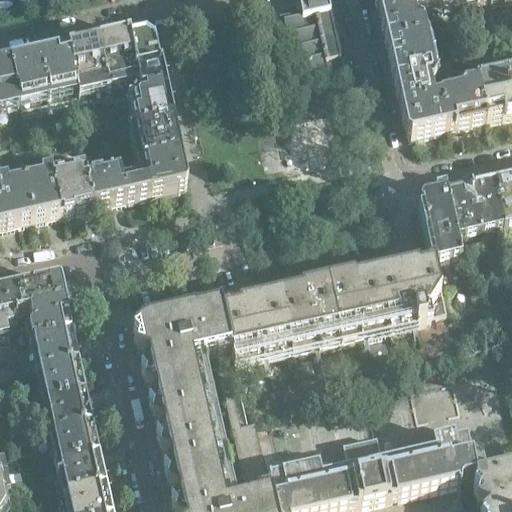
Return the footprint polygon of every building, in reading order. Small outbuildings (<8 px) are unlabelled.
[(418,16),(414,0),(373,0),(375,6),(374,7),(374,11),(375,15),(377,15),(379,24),(410,18),(418,16)] [(457,14),(454,0),(414,0),(418,16),(420,17),(421,18),(441,14),(442,18),(457,14)] [(488,13),(484,0),(454,0),(457,14),(459,20),(488,13)] [(511,8),(511,0),(484,0),(488,13),(511,8)] [(342,76),(329,19),(325,2),(297,9),(299,19),(277,24),(291,87),(299,85),(298,83),(326,77),(327,81),(344,77),(344,75),(342,76)] [(422,38),(416,34),(414,34),(410,18),(379,24),(386,57),(425,49),(422,38)] [(271,53),(266,26),(251,30),(257,57),(271,53)] [(164,96),(153,44),(148,41),(125,46),(135,89),(138,102),(164,96)] [(135,89),(125,47),(94,54),(103,96),(105,106),(137,99),(135,89)] [(431,78),(425,49),(386,57),(393,87),(431,78)] [(103,96),(94,54),(64,60),(73,98),(74,103),(103,96)] [(73,98),(64,60),(36,66),(44,105),(73,98)] [(44,105),(36,66),(6,73),(14,112),(44,105)] [(0,114),(14,112),(6,73),(0,74),(0,114)] [(431,110),(428,96),(429,95),(432,95),(434,90),(431,78),(393,87),(400,117),(431,110)] [(511,83),(502,85),(506,106),(511,104),(511,83)] [(511,124),(511,104),(506,106),(502,85),(475,91),(475,94),(483,131),(511,124)] [(483,131),(475,94),(459,97),(460,101),(438,106),(438,108),(445,139),(483,131)] [(171,129),(164,96),(138,102),(135,102),(129,108),(132,119),(128,120),(132,137),(171,129)] [(438,108),(431,110),(400,117),(406,144),(407,144),(409,146),(409,147),(445,139),(438,108)] [(73,139),(74,127),(50,132),(53,143),(73,139)] [(178,160),(171,129),(132,137),(139,168),(178,160)] [(53,143),(50,132),(21,139),(23,150),(53,143)] [(186,193),(178,160),(139,168),(143,188),(147,205),(183,197),(186,193)] [(91,218),(84,187),(82,177),(50,184),(59,225),(91,218)] [(59,225),(50,184),(49,180),(40,182),(41,188),(24,192),(32,231),(59,225)] [(147,205),(143,188),(119,193),(116,180),(84,187),(91,218),(147,205)] [(511,230),(511,185),(491,190),(501,233),(511,230)] [(32,231),(24,192),(8,196),(7,190),(0,191),(0,210),(6,239),(19,234),(32,231)] [(501,233),(491,190),(467,195),(477,238),(501,233)] [(477,238),(467,195),(444,201),(453,244),(477,238)] [(453,244),(444,201),(422,206),(421,206),(421,207),(420,208),(420,209),(420,210),(433,270),(458,264),(453,244)] [(383,281),(380,280),(380,282),(392,332),(417,327),(418,331),(426,329),(425,325),(445,320),(433,270),(431,270),(428,270),(425,272),(383,281)] [(392,332),(380,282),(380,280),(377,282),(375,283),(372,282),(369,284),(334,292),(331,291),(329,293),(327,293),(339,348),(359,344),(358,340),(392,332)] [(63,304),(59,287),(58,286),(14,296),(19,318),(28,316),(31,315),(31,311),(63,304)] [(339,348),(327,293),(325,294),(322,293),(320,295),(285,303),(282,302),(279,304),(277,305),(274,304),(274,305),(285,356),(315,349),(316,353),(339,348)] [(19,318),(14,296),(0,298),(0,338),(8,336),(7,330),(14,329),(16,326),(14,319),(19,318)] [(70,335),(64,307),(63,304),(31,311),(31,315),(28,316),(30,328),(27,334),(29,344),(70,335)] [(285,356),(274,305),(274,304),(272,306),(229,315),(225,315),(223,317),(221,317),(230,358),(232,368),(285,356)] [(223,508),(191,367),(230,358),(221,317),(219,311),(181,320),(149,327),(146,328),(144,329),(142,330),(140,331),(138,333),(134,337),(132,340),(131,341),(137,348),(135,357),(137,359),(140,360),(142,370),(140,372),(139,374),(145,382),(143,391),(145,392),(147,394),(149,403),(148,405),(147,408),(152,415),(150,424),(152,426),(155,427),(157,436),(155,439),(154,441),(160,448),(158,457),(160,459),(162,460),(164,470),(163,472),(162,474),(167,481),(165,490),(167,492),(170,493),(172,503),(170,505),(169,507),(172,511),(273,511),(270,497),(223,508)] [(77,366),(72,343),(70,335),(29,344),(27,345),(29,355),(34,354),(38,375),(77,366)] [(84,397),(77,366),(38,375),(43,395),(39,396),(41,406),(84,397)] [(18,379),(16,369),(6,371),(9,381),(18,379)] [(9,381),(6,371),(0,372),(0,382),(0,383),(9,381)] [(91,428),(86,406),(84,397),(41,406),(43,417),(48,416),(53,437),(91,428)] [(97,459),(91,428),(53,437),(58,459),(53,460),(55,469),(97,459)] [(19,444),(17,436),(2,440),(7,447),(19,444)] [(373,511),(458,493),(456,487),(463,485),(464,488),(473,486),(464,441),(414,452),(417,462),(381,471),(375,446),(342,453),(345,468),(268,486),(270,497),(273,511),(373,511)] [(21,452),(19,444),(7,447),(11,454),(21,452)] [(511,470),(511,450),(501,453),(505,472),(511,470)] [(105,491),(99,468),(97,459),(55,469),(57,479),(62,478),(66,500),(105,491)] [(0,511),(8,511),(10,511),(0,467),(0,511)] [(511,511),(511,477),(473,486),(474,490),(472,492),(471,495),(477,501),(477,502),(474,510),(477,511),(511,511)] [(109,511),(105,491),(66,500),(69,511),(109,511)]
